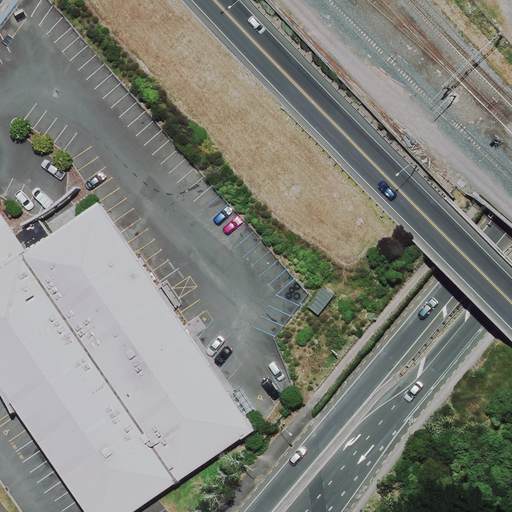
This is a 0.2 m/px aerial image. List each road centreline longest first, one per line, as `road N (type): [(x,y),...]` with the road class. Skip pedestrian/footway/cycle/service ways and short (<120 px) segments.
road 1 (trunk): [(216,0),(511,302)]
road 2 (secondary): [(277,511),(511,241)]
